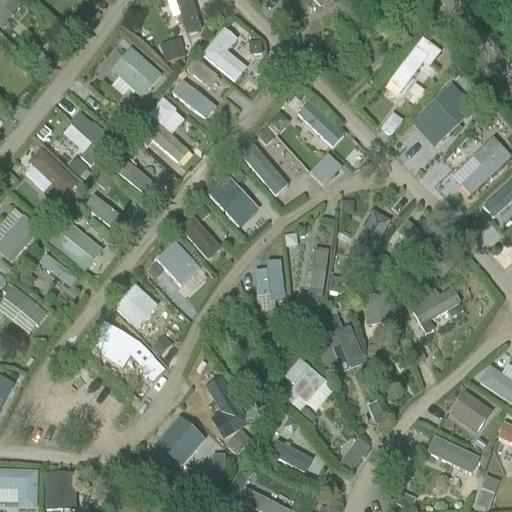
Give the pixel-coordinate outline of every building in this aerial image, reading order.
[(9,0),(0,0),(0,27),(2,29),(20,9),(9,0)] [(188,0),(171,0),(185,39),(200,34),(188,0)] [(328,0),(307,0),(318,10),(328,0)] [(375,7),(366,16),(399,50),(408,42),(375,7)] [(417,19),(405,30),(411,42),(414,39),(426,28),(417,19)] [(70,22),(63,30),(72,38),(80,30),(70,22)] [(202,59),(233,85),(244,73),(224,56),(235,44),(223,34),(202,59)] [(440,56),(421,41),(387,86),(401,95),(423,66),(429,70),(440,56)] [(182,59),(192,52),(185,42),(175,49),(182,59)] [(259,45),(247,45),(247,57),(259,57),(259,45)] [(142,102),(161,79),(130,53),(111,75),(142,102)] [(33,56),(25,67),(31,72),(40,61),(33,56)] [(193,62),(184,73),(208,91),(216,80),(193,62)] [(214,113),(181,86),(171,98),(204,125),(214,113)] [(471,115),(447,90),(415,120),(440,144),(471,115)] [(290,96),(283,105),(295,115),(303,106),(290,96)] [(159,102),(145,119),(149,122),(159,131),(173,114),(159,102)] [(339,139),(308,109),(297,120),(329,150),(339,139)] [(77,117),(67,128),(100,157),(109,146),(77,117)] [(482,118),(474,126),(481,133),(489,125),(482,118)] [(149,122),(139,134),(177,167),(187,155),(159,131),(149,122)] [(126,129),(121,125),(113,126),(109,131),(118,139),(126,129)] [(36,140),(42,145),(50,136),(44,131),(36,140)] [(264,135),(256,142),(264,151),(272,145),(264,135)] [(470,161),(479,170),(459,188),(469,198),(511,159),(511,155),(506,149),(501,153),(491,142),(470,161)] [(286,189),(251,149),(239,159),(273,200),(286,189)] [(40,153),(27,167),(63,202),(76,188),(40,153)] [(87,173),(74,161),(64,172),(77,184),(87,173)] [(120,163),(112,173),(141,197),(150,187),(120,163)] [(243,181),(239,177),(234,172),(228,179),(232,183),(237,188),(243,181)] [(101,176),(93,184),(101,192),(109,183),(101,176)] [(511,188),(510,186),(482,211),(491,222),(511,202),(511,188)] [(247,221),(218,190),(207,200),(236,231),(247,221)] [(91,200),(82,211),(114,236),(123,225),(116,219),(121,213),(106,202),(101,208),(91,200)] [(50,228),(58,218),(48,210),(40,220),(50,228)] [(201,210),(193,218),(200,226),(208,218),(201,210)] [(0,228),(0,259),(9,267),(39,234),(22,219),(20,220),(13,213),(0,228)] [(388,228),(372,220),(349,263),(365,271),(388,228)] [(192,223),(180,233),(206,264),(218,253),(192,223)] [(65,225),(47,246),(82,276),(101,255),(65,225)] [(406,226),(397,237),(435,270),(444,259),(406,226)] [(198,274),(173,247),(155,264),(179,290),(198,274)] [(326,255),(312,253),(306,304),(320,306),(326,255)] [(75,283),(44,258),(37,267),(68,292),(75,283)] [(0,275),(5,280),(10,274),(0,266),(0,265),(0,275)] [(266,273),(254,275),(257,301),(269,299),(269,306),(283,305),(279,265),(265,267),(266,273)] [(151,267),(144,275),(152,283),(160,276),(151,267)] [(26,278),(18,287),(26,294),(34,284),(26,278)] [(326,282),(324,296),(340,298),(342,284),(326,282)] [(155,310),(133,289),(112,312),(134,332),(155,310)] [(44,317),(12,291),(3,302),(35,329),(44,317)] [(451,294),(413,316),(421,329),(425,337),(433,333),(428,325),(459,307),(451,294)] [(389,297),(363,300),(367,329),(393,326),(389,297)] [(101,324),(112,332),(119,322),(109,314),(101,324)] [(338,328),(334,319),(312,345),(323,372),(330,369),(335,379),(364,367),(348,330),(340,333),(338,328)] [(92,348),(90,351),(122,370),(129,358),(136,346),(104,327),(92,348)] [(295,340),(306,341),(307,330),(297,329),(295,340)] [(248,335),(236,339),(250,377),(251,377),(258,398),(269,394),(248,335)] [(367,346),(365,361),(379,363),(381,347),(367,346)] [(161,366),(170,360),(164,350),(155,356),(161,366)] [(420,355),(408,361),(411,369),(424,364),(420,355)] [(308,372),(283,402),(291,408),(297,401),(305,407),(324,385),(308,372)] [(511,390),(489,375),(479,390),(511,412),(511,390)] [(0,412),(12,389),(0,382),(0,412)] [(242,423),(217,383),(205,391),(229,430),(242,423)] [(463,397),(449,416),(475,435),(489,415),(463,397)] [(305,429),(312,421),(305,415),(298,423),(305,429)] [(387,423),(378,419),(373,429),(382,433),(387,423)] [(178,422),(155,449),(180,470),(203,443),(178,422)] [(511,433),(503,430),(496,446),(511,451),(511,433)] [(233,462),(248,447),(238,437),(223,452),(233,462)] [(478,461),(433,440),(425,457),(470,478),(478,461)] [(274,445),(268,458),(304,477),(310,465),(274,445)] [(34,511),(36,476),(0,474),(0,493),(17,493),(16,511),(34,511)] [(43,478),(43,511),(73,511),(74,478),(43,478)] [(484,511),(489,511),(499,485),(485,480),(475,509),(484,511)] [(217,496),(221,487),(211,482),(206,490),(217,496)] [(281,511),(242,492),(235,506),(247,511),(281,511)] [(395,509),(402,511),(410,511),(414,504),(400,498),(395,509)]
